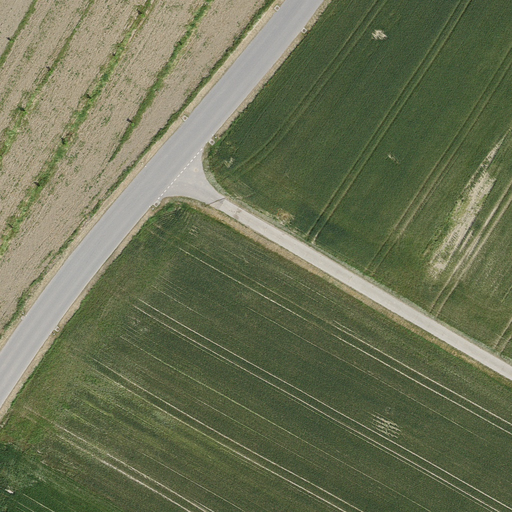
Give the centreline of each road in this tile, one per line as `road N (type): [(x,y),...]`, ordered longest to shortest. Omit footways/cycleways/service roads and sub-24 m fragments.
road 1 (tertiary): [(0,381),(95,249),(304,0)]
road 2 (track): [(164,165),(511,369)]
